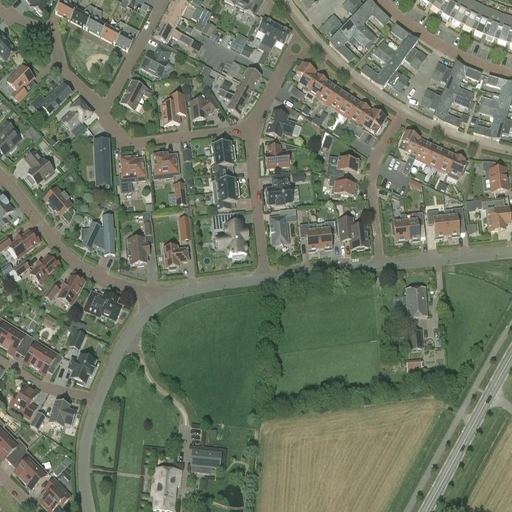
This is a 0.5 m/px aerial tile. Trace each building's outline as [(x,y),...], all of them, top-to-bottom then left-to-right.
[(53,0),(24,0),(40,18),(42,16),(44,17),(53,0)] [(69,23),(76,11),(68,7),(69,0),(61,0),(54,15),(55,15),(69,23)] [(130,0),(124,0),(120,9),(125,11),(130,0)] [(174,0),(167,12),(180,19),(187,6),(188,6),(177,0),(174,0)] [(235,6),(239,9),(243,0),(223,0),(222,2),(234,8),(235,6)] [(243,0),(239,9),(244,11),(243,13),(254,19),(264,2),(260,0),(243,0)] [(428,5),(431,0),(421,0),(422,0),(420,3),(426,9),(427,9),(426,8),(428,5)] [(431,0),(428,5),(432,8),(430,11),(437,16),(436,15),(438,12),(446,0),(431,0)] [(449,19),(448,19),(460,0),(446,0),(438,12),(442,15),(440,18),(447,23),(447,22),(449,19)] [(459,25),(472,3),(467,0),(460,0),(448,19),(449,19),(453,21),(451,25),(458,29),(459,25)] [(359,4),(354,9),(367,22),(371,17),(383,28),(389,22),(369,3),(364,8),(359,4)] [(471,31),(470,31),(482,8),(472,3),(459,25),(464,27),(462,31),(470,35),(469,34),(471,31)] [(90,8),(83,15),(76,11),(69,23),(70,23),(84,31),(95,11),(90,8)] [(482,36),(492,12),(482,8),(470,31),(471,31),(475,33),(473,36),(481,40),(480,39),(482,36)] [(348,14),(353,19),(349,24),(369,43),(370,42),(374,38),(362,27),(367,22),(354,9),(348,14)] [(99,23),(100,14),(95,11),(84,31),(85,31),(100,39),(99,39),(106,27),(99,23)] [(180,19),(167,12),(160,26),(173,32),(185,38),(173,32),(180,19)] [(494,40),(493,40),(502,16),(492,12),(482,36),(486,38),(485,41),(493,45),(493,44),(492,44),(494,40)] [(195,15),(191,21),(197,24),(200,18),(195,15)] [(505,44),(511,22),(511,19),(502,16),(493,40),(494,40),(498,42),(497,46),(505,48),(504,48),(505,44)] [(257,51),(263,54),(277,27),(264,20),(256,33),(257,34),(257,33),(264,37),(256,51),(257,51)] [(115,47),(114,47),(115,47),(125,27),(120,24),(114,31),(106,27),(99,39),(100,40),(100,39),(115,47)] [(369,43),(349,24),(344,29),(339,24),(334,30),(347,42),(351,37),(363,49),(365,48),(369,43)] [(188,39),(185,38),(173,32),(160,26),(154,38),(153,38),(153,39),(166,46),(167,45),(166,45),(170,38),(184,46),(190,49),(193,42),(188,39)] [(127,54),(128,54),(139,34),(138,33),(138,34),(125,27),(115,47),(115,48),(115,47),(128,54),(127,54)] [(210,39),(214,32),(206,27),(202,35),(210,39)] [(290,34),(277,27),(263,54),(269,57),(268,57),(269,57),(276,43),(283,47),(284,48),(291,34),(290,34)] [(390,34),(403,44),(399,49),(414,60),(418,54),(413,50),(417,44),(395,27),(390,34)] [(354,59),(342,47),(347,42),(334,30),(329,35),(333,40),(328,45),(348,64),(354,59)] [(0,57),(5,63),(17,53),(1,36),(0,36),(0,57)] [(240,54),(243,48),(234,43),(230,49),(240,54)] [(404,62),(409,66),(414,60),(399,49),(395,55),(382,45),(377,51),(400,67),(404,62)] [(148,55),(140,70),(160,80),(168,65),(165,64),(170,54),(158,48),(155,55),(155,56),(154,58),(148,55)] [(252,52),(244,48),(240,55),(248,59),(252,52)] [(401,77),(395,73),(400,67),(377,51),(373,57),(386,67),(382,72),(397,83),(401,77)] [(304,99),(318,77),(317,78),(314,76),(315,74),(302,65),(296,74),(303,79),(299,85),(304,89),(302,92),(306,95),(304,99)] [(446,70),(443,77),(459,84),(462,77),(477,84),(480,76),(455,66),(452,72),(446,70)] [(13,100),(18,105),(26,96),(22,91),(33,80),(21,68),(6,84),(18,95),(13,100)] [(386,85),(392,89),(397,83),(382,72),(378,78),(365,68),(360,74),(382,91),(386,85)] [(211,72),(206,69),(200,80),(205,83),(211,72)] [(230,71),(227,77),(232,79),(236,74),(230,71)] [(247,72),(240,85),(253,92),(260,78),(260,79),(261,78),(247,71),(247,72)] [(315,99),(317,100),(328,84),(327,85),(325,83),(326,82),(325,81),(326,80),(321,76),(319,78),(318,77),(304,99),(311,104),(315,99)] [(440,84),(446,86),(444,93),(469,103),(472,96),(457,90),(459,84),(443,77),(440,84)] [(502,91),(500,98),(511,100),(511,85),(488,79),(486,87),(502,91)] [(152,95),(131,83),(119,106),(133,113),(142,97),(153,102),(152,95)] [(225,83),(221,89),(229,93),(232,87),(225,83)] [(328,84),(317,100),(327,107),(338,90),(337,92),(334,90),(335,88),(328,84)] [(233,98),(246,105),(253,92),(240,85),(233,98)] [(35,111),(38,114),(42,110),(48,116),(71,95),(64,88),(62,86),(44,102),(43,101),(39,97),(38,99),(37,99),(32,104),(30,106),(35,111)] [(246,105),(233,98),(219,90),(219,91),(217,96),(216,96),(216,97),(230,104),(226,111),(239,119),(239,118),(246,105)] [(338,90),(327,107),(337,114),(348,97),(342,92),(341,94),(338,92),(339,91),(338,90)] [(441,99),(435,96),(432,103),(448,110),(451,104),(466,110),(469,103),(444,93),(441,99)] [(161,107),(164,128),(179,126),(177,113),(185,112),(183,97),(168,99),(169,106),(161,107)] [(348,97),(337,114),(347,120),(358,104),(352,99),(351,101),(348,99),(349,97),(348,97)] [(509,108),(511,108),(511,100),(500,98),(498,104),(482,100),(480,107),(507,114),(509,108)] [(190,105),(192,123),(205,121),(205,118),(210,114),(211,116),(218,111),(211,99),(205,103),(206,104),(203,106),(203,103),(190,105)] [(68,112),(70,114),(60,123),(70,134),(80,124),(82,126),(92,116),(79,102),(68,112)] [(0,106),(0,111),(6,117),(11,111),(2,103),(0,106)] [(461,123),(446,117),(448,110),(432,103),(429,110),(435,113),(433,120),(458,130),(461,123)] [(348,124),(356,129),(368,110),(367,109),(368,108),(363,105),(362,106),(361,105),(360,106),(358,105),(359,104),(358,104),(347,120),(350,122),(348,124)] [(507,114),(480,107),(480,108),(475,106),(473,113),(478,114),(494,119),(492,125),(510,130),(511,123),(505,121),(507,114)] [(369,110),(368,110),(356,129),(357,128),(361,131),(363,128),(369,132),(373,125),(379,129),(386,120),(373,112),(372,114),(368,112),(369,110)] [(287,118),(281,116),(273,114),(266,135),(280,140),(282,135),(290,138),(295,126),(286,123),(287,118)] [(12,129),(6,123),(0,129),(0,154),(4,158),(9,154),(10,155),(16,149),(14,148),(20,142),(9,132),(12,129)] [(501,136),(508,137),(510,130),(492,125),(490,132),(474,128),(474,129),(468,127),(467,133),(473,134),(472,135),(499,142),(501,136)] [(90,135),(86,131),(74,141),(84,141),(90,135)] [(401,174),(407,177),(414,162),(423,143),(422,142),(422,144),(418,142),(419,140),(405,133),(401,143),(408,147),(405,154),(409,156),(401,174)] [(36,135),(31,140),(35,144),(40,139),(36,135)] [(52,148),(59,155),(65,149),(59,142),(52,148)] [(430,148),(430,146),(423,143),(414,162),(415,161),(425,166),(434,148),(433,147),(433,149),(430,148)] [(97,183),(109,182),(107,144),(95,144),(97,183)] [(211,147),(212,158),(234,156),(233,148),(231,149),(231,147),(230,145),(211,147)] [(264,157),(266,171),(288,168),(287,154),(280,155),(279,148),(267,149),(268,156),(264,157)] [(434,148),(425,166),(436,171),(445,153),(444,152),(444,154),(441,153),(441,151),(434,148)] [(189,151),(182,152),(183,164),(183,165),(190,164),(189,151)] [(451,158),(452,156),(445,153),(436,171),(447,176),(446,178),(456,158),(455,157),(455,159),(451,158)] [(42,163),(34,154),(24,162),(29,168),(30,168),(33,171),(27,176),(29,178),(26,181),(31,188),(35,185),(37,188),(43,182),(44,183),(52,177),(51,175),(53,174),(43,162),(42,163)] [(166,156),(153,157),(154,174),(152,174),(153,182),(172,180),(172,178),(178,177),(176,157),(166,158),(166,156)] [(210,170),(210,177),(227,175),(226,169),(233,168),(233,164),(235,164),(234,156),(212,158),(213,170),(210,170)] [(146,183),(144,165),(134,166),(134,160),(130,160),(130,158),(123,159),(123,161),(120,161),(122,178),(119,178),(121,196),(132,195),(130,184),(146,183)] [(464,161),(456,158),(446,178),(457,183),(459,179),(459,180),(460,177),(462,178),(464,172),(463,172),(466,165),(463,164),(464,161)] [(358,171),(359,163),(329,159),(326,177),(329,177),(342,179),(343,173),(356,175),(357,171),(358,171)] [(504,170),(494,171),(494,165),(481,164),(482,164),(483,173),(488,173),(491,194),(507,192),(504,170)] [(227,175),(210,177),(212,195),(238,192),(237,185),(235,185),(235,181),(227,182),(227,175)] [(342,185),(342,179),(329,177),(328,189),(332,189),(331,196),(355,199),(356,191),(354,191),(355,187),(342,185)] [(267,199),(268,207),(275,207),(275,209),(283,208),(283,206),(291,205),(289,189),(288,189),(287,179),(271,180),(273,190),(266,191),(266,192),(265,194),(265,197),(267,199)] [(187,208),(184,185),(173,187),(176,210),(187,208)] [(53,192),(45,200),(43,202),(49,208),(48,209),(53,215),(54,214),(59,220),(61,219),(69,228),(75,215),(71,210),(72,209),(66,203),(68,201),(63,196),(61,197),(56,191),(54,193),(53,192)] [(237,200),(239,200),(238,192),(212,195),(215,214),(231,212),(230,205),(237,204),(237,200)] [(388,200),(400,205),(402,199),(391,194),(388,200)] [(8,206),(5,202),(0,206),(0,231),(8,225),(4,220),(13,213),(7,207),(8,206)] [(508,209),(504,209),(503,202),(481,204),(481,209),(482,213),(486,212),(488,234),(504,232),(504,226),(510,225),(508,209)] [(452,218),(445,218),(447,238),(451,238),(451,240),(459,239),(457,224),(463,223),(462,210),(451,212),(452,218)] [(270,220),(273,247),(287,246),(285,225),(286,225),(286,219),(295,217),(295,211),(279,213),(279,219),(270,220)] [(442,239),(447,238),(445,218),(437,219),(436,213),(426,214),(427,227),(433,227),(435,241),(442,241),(442,239)] [(149,214),(141,214),(142,225),(150,224),(149,214)] [(422,215),(411,216),(404,217),(407,243),(411,242),(412,244),(419,243),(417,228),(423,228),(422,215)] [(81,243),(82,243),(80,248),(90,252),(93,246),(103,251),(104,258),(114,257),(113,241),(115,241),(114,230),(113,231),(112,217),(102,218),(102,231),(100,231),(101,229),(91,224),(88,232),(80,232),(81,243)] [(241,226),(229,227),(228,217),(212,218),(213,229),(225,228),(226,238),(222,239),(223,249),(227,249),(228,257),(227,257),(227,260),(231,259),(233,260),(235,260),(237,260),(239,260),(241,259),(242,258),(242,257),(245,256),(243,237),(246,237),(245,228),(245,231),(241,232),(241,226)] [(402,243),(407,243),(404,217),(399,217),(400,221),(392,222),(393,224),(391,224),(392,232),(394,232),(395,246),(402,245),(402,243)] [(190,242),(189,232),(188,220),(179,222),(181,243),(190,242)] [(351,221),(338,222),(340,243),(350,242),(351,251),(356,251),(356,253),(363,252),(363,250),(367,249),(365,228),(357,229),(357,227),(352,227),(351,221)] [(324,225),(324,226),(317,227),(319,252),(324,251),(324,253),(331,252),(330,237),(336,236),(334,224),(324,225)] [(474,226),(466,227),(467,236),(475,235),(474,226)] [(315,252),(319,252),(317,227),(316,227),(317,232),(310,232),(309,227),(298,228),(300,240),(306,240),(308,255),(315,254),(315,252)] [(17,261),(39,245),(35,238),(33,240),(28,233),(11,246),(6,240),(0,244),(0,254),(8,249),(17,261)] [(129,260),(130,268),(137,267),(137,269),(144,268),(144,266),(146,266),(145,256),(148,256),(148,257),(149,257),(147,244),(144,245),(143,241),(127,243),(128,253),(126,253),(127,260),(129,260)] [(163,250),(165,270),(169,270),(169,272),(175,271),(175,269),(179,269),(178,265),(188,264),(186,251),(177,252),(176,249),(163,250)] [(36,269),(29,276),(40,287),(60,268),(54,262),(52,264),(47,258),(42,263),(41,263),(35,268),(36,269)] [(17,278),(29,270),(24,264),(13,272),(17,278)] [(71,308),(82,288),(85,284),(78,280),(76,282),(70,278),(66,284),(65,284),(61,291),(62,291),(57,300),(71,308)] [(52,288),(44,299),(50,304),(58,292),(52,288)] [(426,319),(424,290),(405,291),(407,320),(426,319)] [(91,294),(89,300),(83,313),(99,320),(100,317),(115,323),(121,309),(115,307),(118,301),(104,295),(102,299),(91,294)] [(0,348),(3,350),(15,330),(0,320),(0,348)] [(74,329),(82,332),(84,326),(76,323),(74,329)] [(26,348),(31,340),(15,330),(3,350),(7,353),(6,355),(12,358),(21,345),(26,348)] [(422,351),(421,332),(408,333),(410,352),(422,351)] [(69,348),(78,352),(84,338),(75,334),(69,348)] [(34,370),(47,350),(31,340),(26,348),(31,351),(23,365),(29,369),(30,367),(34,370)] [(58,368),(63,360),(47,350),(34,370),(39,373),(38,374),(44,378),(52,365),(58,368)] [(92,371),(95,364),(80,357),(76,364),(71,362),(67,371),(73,373),(70,380),(76,383),(75,385),(82,388),(83,386),(85,387),(89,379),(91,380),(94,372),(92,371)] [(420,362),(406,363),(406,374),(421,373),(420,362)] [(28,391),(25,389),(18,399),(15,398),(9,408),(29,421),(36,411),(30,407),(37,396),(34,394),(28,390),(28,391)] [(68,412),(70,408),(55,403),(48,426),(62,431),(64,426),(71,429),(76,414),(68,412)] [(37,415),(29,429),(37,433),(45,419),(37,415)] [(0,448),(11,438),(3,430),(5,428),(0,423),(0,448)] [(0,460),(3,463),(10,456),(16,461),(25,453),(27,451),(17,441),(16,443),(11,438),(0,448),(0,460)] [(191,452),(190,468),(220,471),(221,455),(191,452)] [(21,467),(14,475),(22,484),(39,467),(25,453),(16,461),(21,467)] [(57,479),(65,470),(61,466),(52,474),(57,479)] [(48,476),(39,467),(22,484),(31,492),(48,476)] [(173,511),(175,497),(178,498),(180,472),(155,470),(153,495),(154,495),(153,511),(156,511),(173,511)] [(42,507),(46,511),(47,511),(48,511),(47,511),(52,511),(59,506),(61,508),(70,499),(53,482),(45,490),(49,495),(40,504),(43,507),(42,507)]
